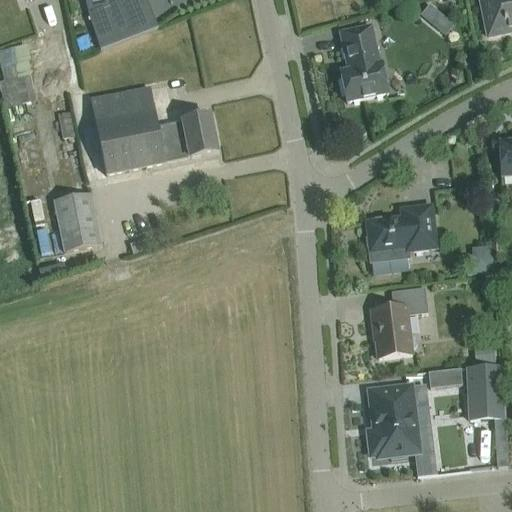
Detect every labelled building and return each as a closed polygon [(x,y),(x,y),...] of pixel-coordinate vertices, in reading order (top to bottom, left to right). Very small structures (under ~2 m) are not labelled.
[(110,0),(113,12),(84,18),(98,54),(157,30),(145,0),(110,0)] [(511,28),(511,0),(484,0),(480,1),(488,39),(509,35),(508,29),(511,28)] [(347,106),(388,97),(381,66),(379,66),(371,29),(340,36),(348,73),(340,74),(347,106)] [(0,82),(0,91),(4,109),(36,102),(28,65),(5,70),(7,81),(0,82)] [(218,156),(210,119),(182,125),(183,125),(158,131),(149,92),(91,104),(106,178),(164,166),(189,161),(189,162),(218,156)] [(75,139),(71,114),(58,116),(63,141),(75,139)] [(511,143),(499,145),(502,181),(511,179),(511,143)] [(90,197),(71,201),(54,205),(64,256),(101,249),(90,197)] [(369,252),(370,255),(371,265),(372,265),(371,255),(406,251),(406,255),(436,252),(431,210),(401,213),(402,221),(385,223),(383,221),(375,222),(373,225),(366,225),(368,240),(365,242),(366,251),(369,252)] [(132,257),(152,250),(149,241),(130,248),(132,257)] [(492,266),(465,269),(466,280),(493,277),(492,266)] [(412,338),(409,338),(407,320),(428,317),(425,292),(391,296),(393,311),(370,314),(372,335),(375,335),(378,362),(412,358),(411,352),(414,351),(417,348),(416,341),(412,338)] [(467,372),(469,424),(504,423),(502,370),(467,372)] [(460,373),(428,377),(430,392),(462,388),(460,373)] [(411,390),(369,395),(375,441),(369,442),(371,459),(377,458),(377,461),(390,460),(391,464),(407,462),(406,458),(419,456),(414,411),(428,409),(425,389),(411,391),(411,390)]
